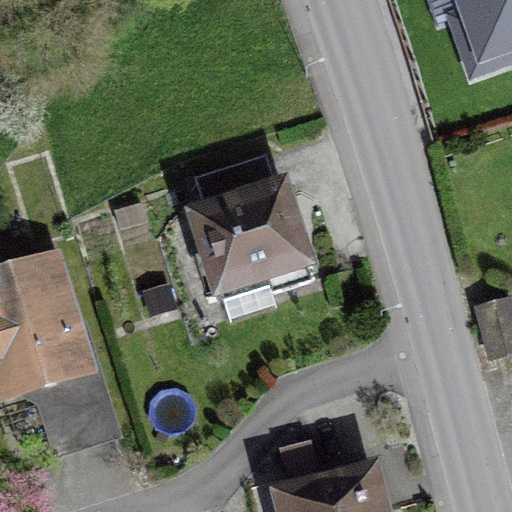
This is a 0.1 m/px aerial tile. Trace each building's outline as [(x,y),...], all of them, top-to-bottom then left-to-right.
[(511,0),(444,0),(462,61),(511,46),(511,0)] [(309,284),(282,194),(185,222),(212,313),(309,284)] [(0,411),(32,402),(52,468),(115,449),(94,382),(56,262),(0,279),(0,411)] [(511,301),(478,309),(491,360),(511,355),(511,301)] [(380,511),(370,471),(270,497),(273,511),(380,511)]
